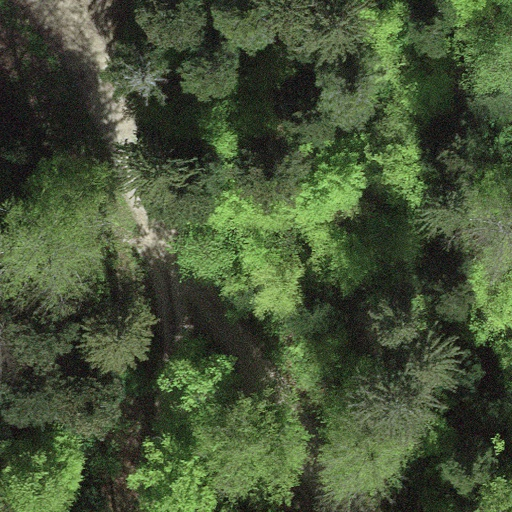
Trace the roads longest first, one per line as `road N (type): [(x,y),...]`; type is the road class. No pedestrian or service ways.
road 1 (track): [(167,511),(177,390),(172,256),(99,87),(27,0)]
road 2 (track): [(172,256),(342,511)]
